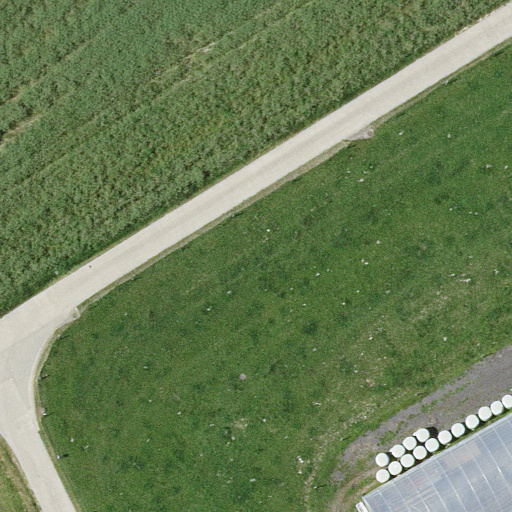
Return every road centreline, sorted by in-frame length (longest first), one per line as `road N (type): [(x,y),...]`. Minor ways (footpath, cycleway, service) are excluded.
road 1 (track): [(0,334),(511,20)]
road 2 (motorway): [(0,424),(336,0)]
road 3 (motorway): [(110,0),(0,147)]
road 4 (track): [(0,386),(60,511)]
